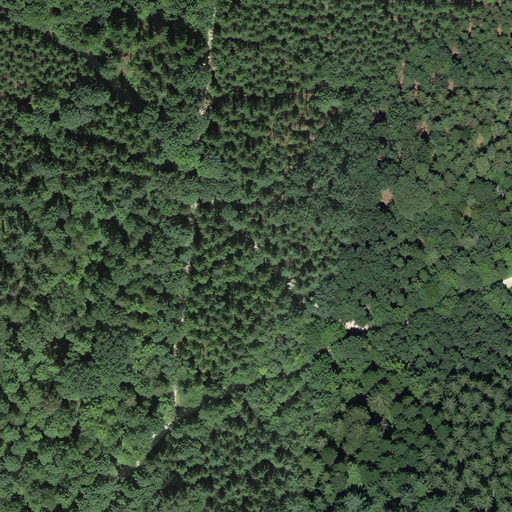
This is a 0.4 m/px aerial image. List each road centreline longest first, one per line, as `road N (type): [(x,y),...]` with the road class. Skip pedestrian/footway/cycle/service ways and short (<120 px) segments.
road 1 (track): [(0,10),(91,57),(275,266),(357,330)]
road 2 (track): [(168,421),(213,0)]
road 3 (track): [(357,330),(213,391),(168,421),(97,511)]
road 4 (track): [(357,330),(412,320),(511,282)]
